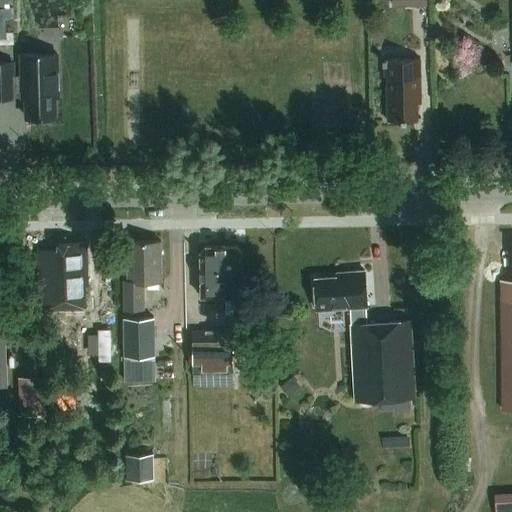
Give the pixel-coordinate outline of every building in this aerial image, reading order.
[(0,7),(0,38),(7,38),(6,20),(15,20),(14,7),(0,7)] [(430,37),(430,11),(412,12),(413,37),(430,37)] [(422,102),(421,58),(384,59),(385,77),(387,77),(388,120),(419,120),(418,102),(422,102)] [(12,61),(0,61),(0,97),(13,97),(13,94),(22,93),(22,96),(26,96),(27,117),(56,116),(56,95),(59,95),(58,59),(22,60),(23,75),(13,75),(12,61)] [(84,275),(88,275),(87,239),(58,241),(58,247),(37,248),(39,304),(85,302),(84,275)] [(162,280),(160,239),(127,239),(128,279),(124,279),(125,309),(145,308),(144,280),(162,280)] [(243,250),(237,244),(205,245),(200,250),(201,297),(226,297),(226,313),(243,313),(243,296),(245,296),(243,250)] [(352,273),(337,273),(337,277),(314,278),(316,311),(320,311),(320,312),(323,315),(331,315),(334,312),(334,310),(353,309),(356,398),(417,396),(414,317),(370,320),(370,304),(369,268),(352,269),(352,273)] [(511,279),(502,279),(504,410),(511,409),(511,279)] [(125,317),(126,355),(155,355),(155,317),(125,317)] [(194,372),(234,372),(233,329),(193,330),(194,372)] [(0,386),(8,386),(6,334),(0,334),(0,386)] [(48,414),(46,376),(19,377),(21,415),(48,414)] [(291,379),(282,386),(289,395),(298,388),(291,379)] [(154,479),(154,454),(126,454),(127,479),(154,479)] [(511,511),(511,490),(501,491),(501,511),(511,511)]
